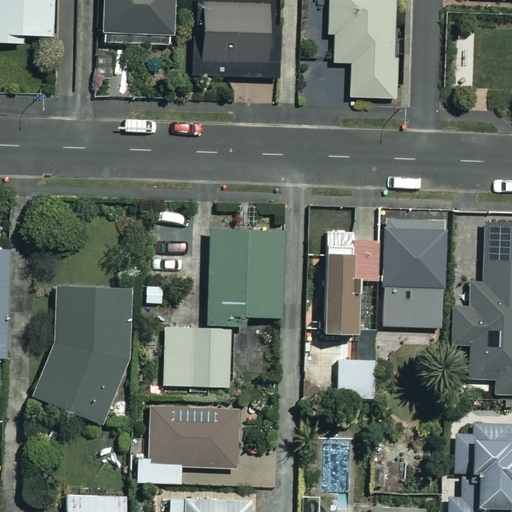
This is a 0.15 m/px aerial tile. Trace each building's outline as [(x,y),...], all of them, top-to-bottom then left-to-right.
[(49,0),(0,0),(0,43),(19,44),(20,36),(48,37),(49,0)] [(166,0),(98,0),(99,45),(166,44),(166,0)] [(392,0),(325,0),(326,35),(331,35),(331,63),(348,63),(347,98),(391,98),(392,0)] [(267,5),(194,5),(194,76),(266,77),(267,5)] [(511,224),(478,224),(477,283),(464,283),(464,308),(446,307),(445,345),(464,346),(463,379),(511,380),(511,224)] [(351,242),(351,281),(442,282),(443,229),(377,229),(377,242),(351,242)] [(279,233),(205,231),(203,325),(238,326),(238,317),(278,318),(279,233)] [(351,281),(351,242),(347,242),(348,233),(317,233),(316,335),(350,335),(351,281)] [(126,291),(57,287),(53,341),(32,402),(98,424),(122,368),(126,291)] [(436,289),(380,290),(381,328),(437,327),(436,289)] [(227,387),(228,332),(160,330),(159,385),(227,387)] [(372,361),(335,360),(334,398),(370,399),(372,361)] [(233,408),(144,406),(143,458),(134,458),(133,482),(209,483),(209,468),(232,468),(233,408)] [(511,426),(471,425),(470,436),(449,436),(448,473),(458,473),(457,498),(443,498),(442,511),(490,511),(491,509),(511,509),(511,426)] [(249,511),(250,495),(165,493),(165,511),(249,511)] [(122,511),(123,497),(63,496),(62,511),(122,511)]
